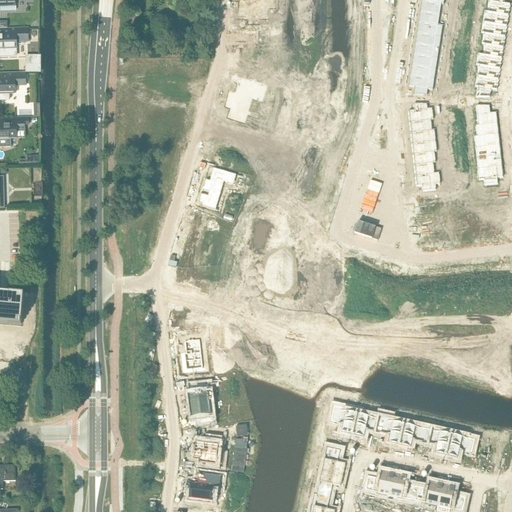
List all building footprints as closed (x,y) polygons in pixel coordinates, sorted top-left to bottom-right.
[(0,0),(0,10),(15,10),(15,3),(15,0),(0,0)] [(251,1),(240,1),(240,18),(249,18),(249,23),(258,23),(258,18),(267,18),(267,7),(274,7),(274,0),(251,0),(251,1)] [(358,0),(336,0),(336,12),(351,12),(351,0),(359,0),(358,0)] [(485,11),(509,15),(510,4),(505,3),(504,0),(491,0),(491,1),(489,0),(487,11),(485,11)] [(422,1),(420,12),(440,15),(441,5),(444,5),(422,1)] [(485,11),(483,22),(507,25),(509,15),(485,11)] [(351,12),(336,12),(336,37),(359,37),(359,25),(351,25),(351,12)] [(420,12),(418,23),(443,26),(438,25),(440,15),(420,12)] [(483,22),(481,32),(505,36),(507,25),(483,22)] [(418,23),(417,33),(441,37),(443,26),(418,23)] [(3,36),(0,35),(0,55),(11,55),(11,49),(17,49),(16,42),(28,42),(28,28),(3,29),(3,36)] [(246,44),(237,44),(237,64),(244,65),(242,70),(253,73),(261,43),(271,43),(271,32),(244,32),(244,40),(246,40),(246,44)] [(481,32),(481,33),(483,33),(482,43),(504,47),(505,36),(481,32)] [(417,33),(415,44),(439,48),(441,37),(417,33)] [(359,37),(336,37),(336,62),(351,62),(351,50),(359,50),(359,37)] [(478,53),(478,54),(502,58),(504,47),(482,43),(482,44),(484,44),(483,54),(478,53)] [(415,44),(413,55),(438,58),(439,48),(415,44)] [(478,54),(476,64),(500,68),(502,58),(478,54)] [(25,55),(25,73),(41,73),(41,55),(25,55)] [(413,55),(412,65),(436,69),(438,58),(413,55)] [(351,62),(336,62),(336,88),(359,88),(359,75),(351,75),(351,62)] [(476,64),(476,65),(478,65),(477,75),(499,79),(500,68),(476,64)] [(412,65),(410,76),(434,80),(436,69),(412,65)] [(2,81),(0,80),(0,100),(9,100),(9,94),(15,93),(15,86),(26,86),(25,73),(14,74),(1,74),(2,81)] [(477,75),(475,87),(477,87),(476,97),(490,97),(491,89),(497,90),(499,79),(477,75)] [(410,76),(408,87),(414,88),(413,96),(427,96),(428,90),(433,91),(434,80),(410,76)] [(227,102),(226,105),(228,106),(230,107),(227,117),(242,121),(242,120),(245,111),(249,97),(257,99),(259,93),(262,85),(239,78),(239,79),(241,80),(237,94),(229,92),(227,97),(226,102),(227,102)] [(268,82),(264,94),(272,96),(275,84),(268,82)] [(335,96),(327,121),(349,127),(352,115),(345,113),(349,100),(335,96)] [(414,110),(408,111),(409,122),(433,120),(432,108),(427,109),(427,104),(413,104),(414,110)] [(478,125),(475,125),(475,126),(498,124),(496,112),(490,113),(490,105),(476,105),(478,125)] [(25,118),(15,119),(3,119),(3,125),(0,125),(0,147),(12,147),(11,139),(16,138),(16,132),(25,131),(25,125),(25,119),(25,118)] [(433,120),(409,122),(410,133),(434,130),(432,130),(431,120),(433,120)] [(327,121),(320,144),(334,149),(337,137),(345,139),(349,127),(327,121)] [(477,136),(474,136),(474,137),(499,134),(498,124),(475,126),(477,136)] [(214,146),(211,155),(228,160),(231,150),(234,141),(247,144),(250,131),(234,126),(234,127),(231,137),(221,134),(217,133),(215,141),(215,140),(215,141),(214,145),(213,145),(214,146)] [(434,130),(410,133),(411,144),(436,141),(434,130)] [(499,134),(474,137),(475,148),(500,145),(499,134)] [(436,141),(411,144),(412,154),(437,152),(436,141)] [(320,144),(312,168),(334,175),(338,163),(330,161),(334,149),(320,144)] [(500,145),(475,148),(477,158),(501,156),(500,145)] [(437,152),(412,154),(413,165),(435,163),(434,153),(437,152)] [(26,160),(19,160),(19,164),(29,164),(39,163),(39,156),(29,157),(27,157),(26,157),(26,160)] [(501,156),(477,158),(478,169),(502,166),(501,156)] [(435,163),(413,165),(415,176),(439,173),(434,173),(433,163),(436,163),(435,163)] [(502,166),(478,169),(479,180),(484,180),(484,185),(498,184),(497,178),(503,178),(502,166)] [(201,195),(199,202),(203,203),(202,206),(218,210),(216,209),(224,182),(233,185),(236,176),(243,178),(243,177),(212,167),(211,168),(213,169),(210,181),(208,180),(206,179),(204,187),(203,186),(200,195),(201,195)] [(312,168),(305,192),(319,196),(323,185),(330,187),(334,175),(312,168)] [(439,173),(415,176),(416,187),(422,186),(422,192),(436,190),(435,185),(440,184),(439,173)] [(305,192),(297,217),(319,223),(323,211),(315,208),(319,196),(305,192)] [(500,209),(487,210),(490,237),(503,235),(502,228),(511,227),(511,212),(500,214),(500,209)] [(475,217),(463,218),(465,232),(477,231),(478,238),(490,237),(487,210),(487,215),(475,216),(475,217)] [(451,214),(438,215),(441,242),(453,241),(453,233),(465,232),(463,218),(451,219),(451,214)] [(426,222),(414,223),(415,237),(428,236),(429,243),(441,242),(438,215),(426,217),(426,222)] [(191,224),(185,245),(199,249),(206,229),(210,230),(212,224),(201,221),(199,226),(191,224)] [(293,260),(283,294),(290,297),(289,299),(303,303),(304,301),(312,304),(327,257),(302,250),(299,261),(293,260)] [(511,272),(497,274),(500,297),(511,295),(511,272)] [(497,274),(478,276),(479,289),(486,289),(487,298),(500,297),(497,274)] [(465,277),(446,279),(448,302),(461,301),(460,291),(467,291),(465,277)] [(446,279),(426,281),(428,295),(434,294),(435,304),(448,302),(446,279)] [(0,320),(22,322),(24,296),(10,295),(9,299),(0,298),(0,320)] [(185,341),(181,342),(183,353),(183,354),(184,354),(185,357),(183,357),(183,358),(185,370),(186,370),(195,369),(195,368),(196,368),(197,368),(198,370),(199,370),(200,377),(198,377),(198,378),(215,376),(215,375),(214,375),(213,366),(205,367),(201,339),(195,340),(186,341),(184,331),(185,341)] [(191,395),(189,395),(190,403),(192,417),(199,416),(200,423),(213,422),(210,401),(211,401),(211,399),(210,399),(208,384),(190,386),(190,388),(192,387),(193,395),(191,395)] [(334,406),(330,422),(343,425),(341,433),(352,436),(358,412),(334,406)] [(358,412),(352,436),(364,438),(366,430),(378,433),(382,414),(381,414),(380,419),(358,414),(358,412)] [(382,414),(378,433),(389,435),(388,443),(399,446),(404,424),(405,420),(403,419),(403,420),(405,420),(404,424),(389,421),(390,416),(382,414)] [(404,424),(399,446),(411,448),(413,440),(425,443),(428,429),(404,424)] [(428,429),(425,443),(436,446),(435,454),(446,456),(451,434),(428,429)] [(195,446),(193,459),(200,460),(200,463),(207,464),(214,465),(216,465),(217,455),(219,455),(219,454),(220,446),(221,447),(222,437),(206,434),(205,440),(198,439),(198,443),(197,447),(195,446)] [(451,434),(446,456),(458,459),(460,451),(472,453),(475,440),(451,434)] [(327,447),(322,471),(344,476),(346,464),(338,463),(341,450),(327,447)] [(0,489),(3,489),(3,482),(15,481),(15,465),(0,466),(0,489)] [(314,494),(330,498),(333,486),(341,488),(344,476),(322,471),(317,494),(314,494)] [(190,482),(188,499),(212,502),(214,487),(220,487),(222,475),(198,472),(196,483),(194,483),(190,482)] [(368,476),(365,490),(390,496),(394,475),(382,472),(380,479),(368,476)] [(394,475),(390,496),(414,501),(417,487),(405,485),(406,477),(394,475)] [(417,487),(414,501),(437,506),(436,511),(437,511),(443,485),(430,483),(429,490),(417,487)] [(443,485),(437,511),(439,511),(449,511),(450,509),(463,511),(466,498),(453,495),(455,488),(443,485)] [(314,494),(310,511),(335,511),(336,511),(328,509),(330,498),(314,494)]
